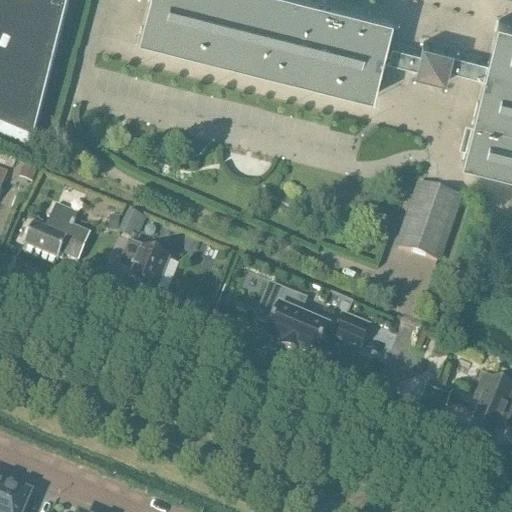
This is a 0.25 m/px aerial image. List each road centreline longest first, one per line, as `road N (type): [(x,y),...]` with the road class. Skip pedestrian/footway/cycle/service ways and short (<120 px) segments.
road 1 (residential): [(498,511),(0,304)]
road 2 (secondary): [(330,511),(0,373)]
road 3 (residential): [(0,455),(132,511)]
